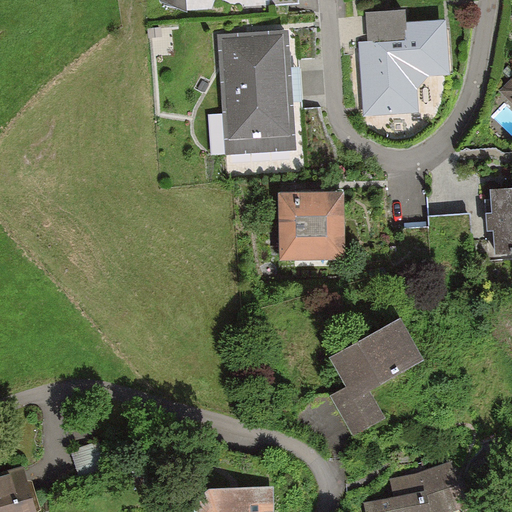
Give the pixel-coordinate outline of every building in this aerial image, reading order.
[(409,39),(360,41),(361,51),(364,115),(418,113),(417,76),(450,74),(448,20),(408,22),(409,39)] [(249,32),(224,33),(232,160),(300,156),(292,29),(249,32)] [(511,188),(490,191),(496,256),(511,254),(511,188)] [(286,194),(279,195),(281,258),(347,256),(345,193),(286,194)] [(333,399),(351,432),(383,415),(366,384),(417,356),(399,322),(331,357),(349,391),(333,399)] [(389,483),(393,496),(365,501),(367,511),(457,511),(475,506),(458,459),(389,483)] [(0,511),(35,511),(19,466),(0,473),(0,511)] [(270,511),(270,490),(209,491),(184,511),(270,511)]
